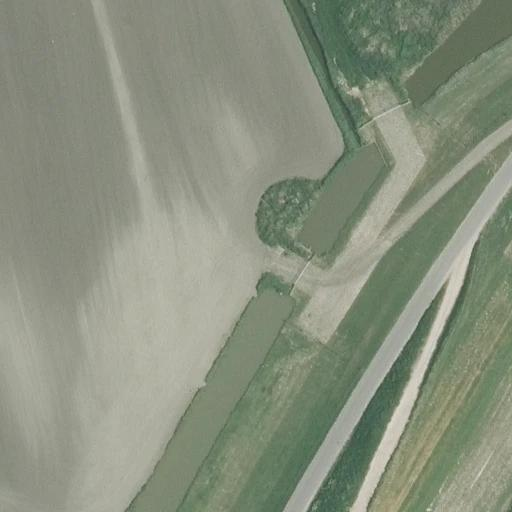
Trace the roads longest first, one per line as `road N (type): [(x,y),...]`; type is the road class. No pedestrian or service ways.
road 1 (tertiary): [(304,511),(364,403),(511,178)]
road 2 (track): [(268,256),(341,287),(511,129)]
road 3 (track): [(362,511),(460,276),(462,249)]
road 4 (track): [(268,256),(227,0)]
road 5 (track): [(341,287),(412,158),(366,76)]
